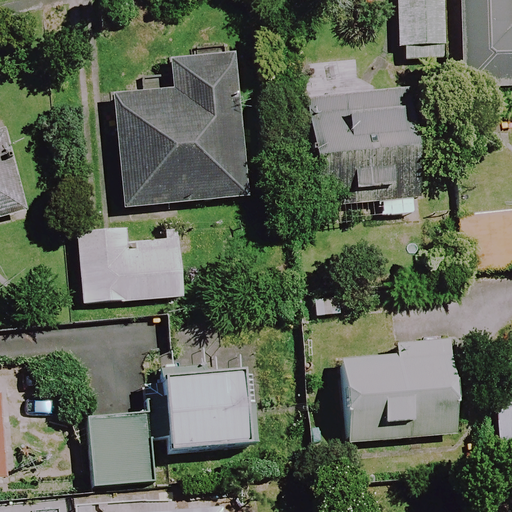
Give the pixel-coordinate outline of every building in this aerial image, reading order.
[(507,0),(454,0),(464,99),(511,94),(511,30),(511,31),(507,0)] [(439,7),(393,6),(392,51),(437,52),(439,7)] [(240,206),(227,62),(176,66),(178,94),(108,100),(118,217),(240,206)] [(412,223),(411,101),(304,102),(305,166),(348,166),(348,199),(377,198),(377,224),(412,223)] [(0,223),(15,219),(0,159),(0,223)] [(511,235),(511,218),(453,222),(456,275),(511,271),(511,235)] [(180,304),(176,245),(124,249),(123,234),(74,238),(79,311),(180,304)] [(0,364),(58,359),(56,332),(0,336),(0,364)] [(366,407),(368,440),(412,437),(411,405),(450,403),(448,347),(388,350),(389,363),(332,366),(335,409),(366,407)] [(157,413),(79,421),(85,491),(150,485),(147,457),(241,448),(234,376),(154,383),(157,413)] [(511,403),(492,405),(496,458),(511,456),(511,403)]
